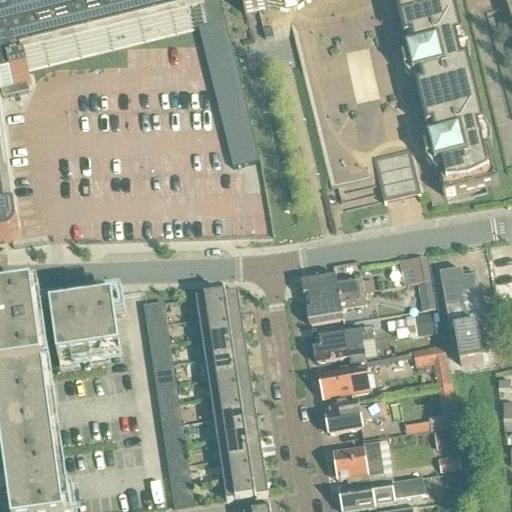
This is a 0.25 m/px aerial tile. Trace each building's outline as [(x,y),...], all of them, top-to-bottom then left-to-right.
[(208,24),(203,1),(202,0),(116,0),(4,28),(5,32),(0,33),(0,248),(9,248),(12,247),(14,246),(16,244),(17,242),(18,241),(19,240),(19,239),(19,237),(19,235),(18,225),(17,219),(8,220),(0,162),(0,96),(3,96),(5,103),(30,97),(28,90),(32,89),(29,75),(26,76),(25,70),(208,24)] [(261,167),(219,0),(207,0),(203,1),(208,24),(209,31),(199,34),(204,51),(234,174),(261,167)] [(240,0),(246,20),(247,19),(259,16),(263,34),(266,44),(274,42),(272,33),(281,31),(291,28),(332,194),(361,187),(368,214),(385,209),(421,200),(429,198),(433,211),(446,208),(445,202),(500,189),(491,154),(490,154),(485,132),(486,132),(469,64),(468,65),(463,43),(464,43),(453,0),(240,0)] [(432,288),(427,264),(415,266),(406,268),(411,292),(419,290),(432,288)] [(441,280),(452,338),(455,337),(461,371),(484,367),(484,366),(489,365),(482,333),(485,332),(476,282),(465,284),(463,276),(441,280)] [(306,300),(307,308),(361,299),(359,289),(359,288),(338,292),(336,280),(303,286),(304,290),(302,293),(303,298),(306,300)] [(374,286),(359,289),(361,299),(375,296),(374,286)] [(419,290),(424,317),(436,315),(432,288),(419,290)] [(197,305),(200,326),(210,324),(231,321),(242,319),(239,299),(228,300),(206,303),(197,305)] [(361,299),(307,308),(309,317),(307,320),(308,325),(311,327),(312,331),(344,325),(342,313),(363,309),(361,299)] [(0,428),(11,511),(64,511),(46,376),(37,312),(36,301),(0,305),(0,428)] [(115,308),(53,316),(60,369),(122,360),(115,308)] [(146,314),(149,333),(166,331),(163,310),(146,313),(146,314)] [(200,326),(203,346),(213,344),(234,341),(245,339),(242,319),(231,321),(210,324),(200,326)] [(434,321),(419,323),(421,342),(436,340),(434,321)] [(149,333),(152,354),(169,351),(166,331),(149,333)] [(314,358),(315,364),(317,365),(318,369),(349,363),(351,371),(366,368),(363,348),(375,346),(373,334),(347,338),(346,333),(331,336),(332,340),(317,343),(318,351),(315,352),(316,356),(314,358)] [(203,346),(206,366),(216,364),(237,361),(248,360),(245,339),(234,341),(213,344),(203,346)] [(152,354),(155,374),(172,371),(169,351),(152,354)] [(415,361),(417,373),(445,368),(442,356),(415,361)] [(206,366),(209,386),(219,385),(240,381),(251,380),(248,360),(237,361),(216,364),(206,366)] [(321,381),(322,390),(319,390),(322,405),(325,404),(325,406),(371,397),(366,369),(340,374),(341,377),(321,381)] [(155,374),(158,394),(175,391),(172,371),(155,374)] [(209,386),(212,406),(222,405),(243,402),(254,400),(251,380),(240,381),(219,385),(209,386)] [(511,395),(511,386),(499,387),(499,395),(511,395)] [(158,394),(161,414),(178,411),(175,391),(158,394)] [(212,406),(215,426),(225,425),(246,422),(257,420),(254,400),(243,402),(222,405),(212,406)] [(329,412),(331,421),(327,422),(328,426),(325,426),(327,437),(330,437),(330,440),(364,434),(363,427),(383,423),(381,409),(360,413),(359,407),(329,412)] [(511,417),(511,409),(503,410),(504,418),(511,417)] [(161,414),(164,434),(182,432),(178,411),(161,414)] [(215,426),(218,447),(228,445),(249,442),(260,440),(257,420),(246,422),(225,425),(215,426)] [(429,424),(431,437),(456,433),(454,421),(429,424)] [(164,434),(167,454),(185,452),(182,432),(164,434)] [(435,439),(438,457),(459,454),(456,436),(435,439)] [(218,447),(221,467),(231,465),(253,462),(263,461),(260,440),(249,442),(228,445),(218,447)] [(348,485),(349,496),(371,493),(369,482),(384,479),(379,449),(364,451),(365,456),(334,461),(336,471),(334,472),(332,474),(333,482),(335,484),(338,484),(338,486),(348,485)] [(167,454),(170,475),(188,472),(185,452),(167,454)] [(221,467),(224,487),(234,486),(256,482),(266,481),(263,461),(253,462),(231,465),(221,467)] [(440,465),(442,480),(461,476),(459,462),(440,465)] [(170,475),(173,495),(191,492),(188,472),(170,475)] [(234,486),(224,487),(228,508),(237,506),(259,503),(270,502),(266,481),(256,482),(234,486)] [(392,490),(371,493),(349,496),(340,497),(341,505),(338,505),(339,511),(375,511),(376,511),(394,509),(393,502),(394,502),(394,501),(422,497),(420,485),(392,490)] [(193,511),(191,492),(173,495),(176,511),(193,511)]
